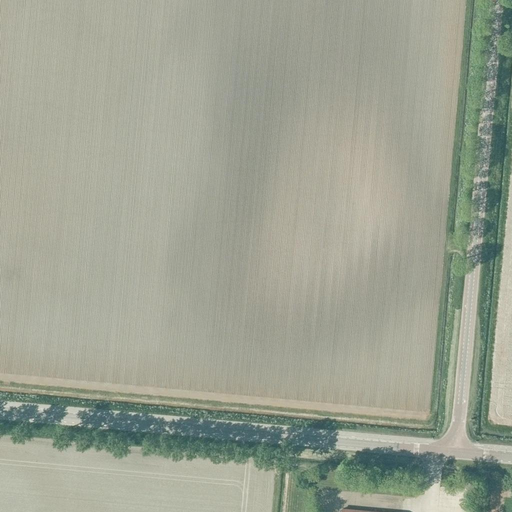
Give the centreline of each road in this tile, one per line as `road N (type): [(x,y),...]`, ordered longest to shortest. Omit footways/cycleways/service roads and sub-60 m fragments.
road 1 (tertiary): [(451,453),(493,0)]
road 2 (tertiary): [(451,453),(0,409)]
